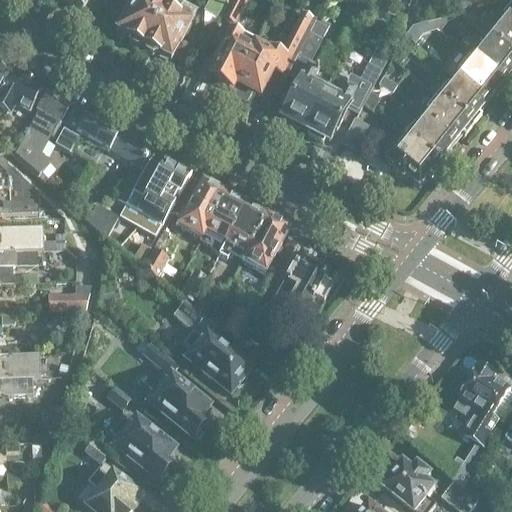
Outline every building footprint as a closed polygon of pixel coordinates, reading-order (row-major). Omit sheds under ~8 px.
[(58,0),(57,2),(81,15),(89,0),(58,0)] [(161,0),(134,0),(116,34),(128,41),(127,42),(129,48),(136,51),(141,50),(142,48),(143,49),(167,3),(161,0)] [(210,0),(203,14),(219,23),(221,20),(232,0),(210,0)] [(241,0),(232,0),(221,20),(234,28),(248,4),(241,0)] [(412,1),(406,0),(398,0),(397,6),(410,9),(412,1)] [(454,0),(452,13),(462,11),(464,3),(465,0),(454,0)] [(473,2),(465,0),(464,3),(462,11),(471,10),(473,2)] [(144,49),(143,51),(144,56),(152,60),(157,58),(158,57),(170,63),(194,18),(167,3),(143,49),(144,49)] [(511,5),(501,19),(511,27),(511,5)] [(471,14),(459,17),(471,27),(477,19),(471,14)] [(496,36),(490,43),(511,61),(511,27),(501,19),(490,32),(496,36)] [(255,44),(229,93),(234,95),(232,99),(247,107),(253,96),(259,99),(273,73),(284,79),(284,78),(286,80),(297,59),(314,27),(300,20),(280,58),(255,44)] [(447,25),(441,21),(426,25),(439,35),(447,25)] [(330,29),(317,22),(315,27),(314,27),(297,59),(310,66),(330,29)] [(231,32),(205,80),(229,93),(255,44),(231,32)] [(417,39),(409,32),(404,41),(411,47),(417,39)] [(411,47),(404,41),(391,63),(398,68),(406,58),(404,56),(411,47)] [(479,46),(468,59),(505,89),(511,79),(511,77),(510,76),(511,73),(511,61),(490,43),(484,51),(479,46)] [(327,89),(304,132),(309,134),(306,138),(321,146),(323,142),(328,144),(333,134),(335,135),(349,108),(347,107),(356,90),(369,97),(370,95),(381,74),(385,66),(372,59),(359,83),(350,78),(341,96),(327,89)] [(463,77),(457,84),(485,106),(493,96),(496,99),(505,89),(468,59),(457,73),(463,77)] [(312,72),(298,64),(291,78),(298,82),(285,108),(287,109),(281,119),(284,121),(282,125),(298,133),(300,129),(304,132),(327,89),(329,86),(315,78),(320,70),(315,67),(312,72)] [(9,77),(0,93),(0,113),(6,116),(10,107),(28,117),(40,94),(9,77)] [(384,80),(379,87),(392,97),(397,89),(384,80)] [(446,86),(435,100),(472,129),(480,118),(477,116),(485,106),(457,84),(452,91),(446,86)] [(370,95),(369,97),(363,108),(376,115),(383,104),(370,95)] [(44,97),(27,128),(28,128),(13,159),(38,180),(50,167),(40,159),(53,135),(54,136),(69,110),(44,97)] [(431,117),(425,125),(452,146),(460,137),(463,140),(472,129),(435,100),(425,112),(431,117)] [(74,113),(55,148),(69,156),(79,138),(142,173),(151,155),(74,113)] [(367,129),(355,122),(342,146),(355,153),(367,129)] [(413,127),(402,140),(439,170),(447,159),(444,156),(452,146),(425,125),(419,132),(413,127)] [(439,170),(402,140),(384,163),(392,170),(391,173),(402,181),(403,179),(416,190),(427,177),(430,180),(439,170)] [(175,197),(187,177),(154,157),(139,184),(133,194),(125,209),(158,228),(172,204),(168,202),(172,196),(175,197)] [(0,168),(0,218),(38,217),(38,214),(54,214),(15,177),(4,168),(0,168)] [(125,209),(133,194),(139,184),(130,179),(116,204),(125,209)] [(177,230),(201,243),(225,200),(225,199),(221,197),(220,194),(216,191),(212,193),(201,186),(185,214),(181,211),(176,219),(181,222),(177,230)] [(218,259),(245,211),(225,200),(201,243),(199,245),(212,252),(210,255),(218,259)] [(118,221),(96,208),(90,228),(107,242),(118,221)] [(244,258),(265,222),(245,211),(218,259),(226,263),(233,252),(244,258)] [(265,222),(244,258),(241,265),(264,277),(288,234),(265,221),(265,222)] [(0,256),(37,255),(37,254),(43,254),(65,254),(64,238),(54,238),(55,247),(43,247),(42,231),(0,231),(0,256)] [(168,262),(153,253),(143,272),(157,281),(168,262)] [(28,255),(0,256),(0,287),(12,287),(12,270),(37,269),(37,255),(28,255)] [(301,256),(270,312),(281,318),(281,319),(298,328),(313,300),(322,305),(332,288),(322,282),(331,266),(320,260),(318,265),(301,256)] [(205,281),(193,275),(180,298),(192,305),(205,281)] [(48,317),(85,316),(91,290),(79,290),(79,286),(71,286),(71,290),(75,290),(75,298),(48,299),(48,317)] [(113,296),(103,298),(100,307),(108,313),(116,312),(113,296)] [(195,303),(189,310),(197,316),(202,309),(195,303)] [(183,306),(172,320),(193,336),(184,347),(193,354),(187,362),(200,373),(199,374),(214,386),(215,385),(229,396),(232,392),(234,393),(243,390),(245,388),(246,379),(244,377),(247,373),(233,362),(235,360),(220,348),(219,350),(206,340),(215,330),(197,316),(189,310),(183,306)] [(258,338),(269,317),(255,309),(244,331),(258,338)] [(232,317),(222,336),(236,346),(244,331),(247,325),(232,317)] [(14,320),(1,320),(1,329),(14,328),(14,320)] [(159,373),(146,388),(158,397),(149,407),(193,442),(205,427),(199,422),(208,411),(170,381),(178,371),(149,348),(141,358),(159,373)] [(0,383),(40,382),(39,358),(0,359),(0,383)] [(480,370),(454,412),(471,423),(462,438),(486,453),(502,428),(492,422),(510,392),(494,382),(495,380),(493,378),(493,373),(486,369),(482,371),(480,370)] [(0,383),(0,397),(7,400),(32,400),(32,382),(0,383)] [(105,402),(122,415),(131,403),(114,390),(105,402)] [(4,425),(20,424),(20,415),(4,416),(4,425)] [(122,421),(113,433),(123,440),(115,450),(158,485),(170,469),(164,465),(173,454),(135,424),(131,429),(122,421)] [(92,445),(84,455),(100,468),(108,458),(92,445)] [(5,457),(18,456),(18,447),(5,447),(5,457)] [(404,466),(384,492),(408,511),(432,511),(435,509),(426,502),(435,491),(426,484),(430,478),(419,469),(414,475),(404,466)] [(99,495),(87,509),(90,511),(132,511),(141,502),(113,478),(108,484),(98,475),(89,487),(99,495)] [(6,489),(19,489),(19,479),(6,480),(6,489)] [(455,485),(442,501),(452,510),(455,511),(473,511),(479,504),(455,485)] [(54,511),(40,501),(36,511),(54,511)]
